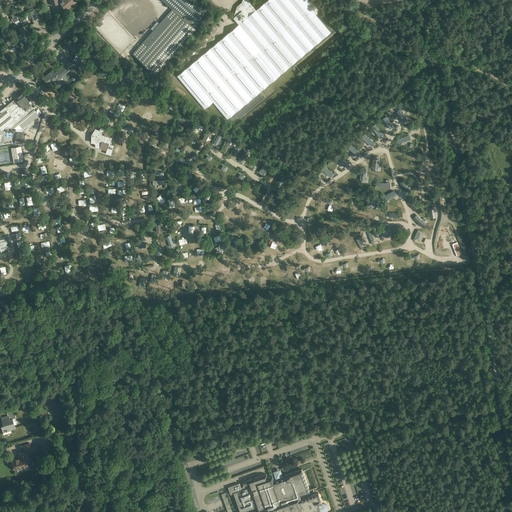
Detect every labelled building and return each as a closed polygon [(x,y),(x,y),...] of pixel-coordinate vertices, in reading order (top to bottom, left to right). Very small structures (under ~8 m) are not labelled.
[(61,0),(59,2),(65,9),(68,7),(66,5),(69,2),(72,6),(76,2),(74,0),(61,0)] [(162,0),(172,9),(192,26),(206,10),(195,0),(162,0)] [(242,0),(242,2),(241,7),(239,8),(237,14),(234,18),(239,24),(210,48),(177,76),(205,109),(213,102),(227,119),(252,98),(314,46),(331,33),(320,20),(316,15),(320,12),(312,2),(308,5),(312,1),(310,0),(268,0),(256,10),(249,1),(249,0),(242,0)] [(49,6),(44,7),(47,19),(52,18),(49,6)] [(192,26),(172,9),(132,53),(156,74),(195,29),(192,26)] [(34,10),(26,13),(28,19),(31,18),(32,20),(37,18),(34,10)] [(17,16),(17,17),(19,15),(15,11),(10,14),(13,17),(11,18),(14,22),(18,19),(17,18),(16,17),(17,16)] [(25,34),(27,33),(28,32),(23,26),(18,30),(21,33),(18,35),(21,38),(21,37),(22,39),(23,40),(27,36),(27,35),(25,34)] [(13,43),(13,44),(14,42),(11,38),(6,42),(8,44),(7,46),(10,49),(14,46),(13,45),(12,44),(13,43)] [(82,68),(85,62),(86,60),(75,54),(71,62),(82,68)] [(47,82),(52,78),(55,82),(70,70),(74,66),(68,59),(64,63),(55,70),(53,69),(48,74),(43,78),(47,82)] [(34,109),(39,115),(42,112),(38,108),(37,106),(34,106),(33,107),(30,104),(32,103),(32,100),(31,99),(32,98),(27,91),(24,94),(23,92),(20,94),(17,90),(13,93),(17,97),(5,107),(18,122),(34,109)] [(0,128),(2,131),(7,127),(12,127),(18,122),(5,107),(0,110),(0,128)] [(18,122),(12,127),(22,128),(25,126),(27,127),(29,128),(34,124),(34,121),(33,120),(39,115),(34,109),(18,122)] [(96,129),(92,135),(92,142),(95,142),(95,147),(107,150),(109,144),(110,144),(112,137),(111,137),(113,130),(101,127),(99,131),(96,129)] [(211,133),(208,131),(203,140),(206,142),(211,133)] [(219,134),(214,143),(217,145),(222,135),(219,134)] [(23,161),(21,146),(11,148),(13,163),(23,161)] [(266,167),(263,165),(258,173),(261,175),(266,167)] [(274,194),(269,203),(272,205),(277,196),(274,194)] [(387,229),(380,230),(382,238),(389,237),(387,229)] [(424,233),(417,230),(414,238),(421,241),(424,233)] [(378,240),(376,231),(369,234),(372,242),(378,240)] [(367,244),(363,236),(357,240),(361,247),(367,244)] [(3,425),(1,425),(3,433),(15,429),(13,419),(16,418),(12,405),(5,407),(7,416),(1,418),(3,425)] [(12,463),(11,463),(12,468),(13,468),(13,469),(16,469),(17,470),(21,469),(21,467),(30,464),(27,453),(38,449),(37,444),(30,446),(29,444),(22,446),(23,452),(18,453),(19,459),(11,461),(12,463)] [(239,484),(228,488),(231,495),(234,494),(240,511),(242,511),(325,511),(327,511),(328,510),(328,508),(328,507),(327,505),(326,504),(324,504),(323,504),(319,493),(318,493),(311,496),(302,469),(285,475),(285,477),(283,477),(277,480),(274,481),(273,476),(268,477),(267,474),(239,484)]
